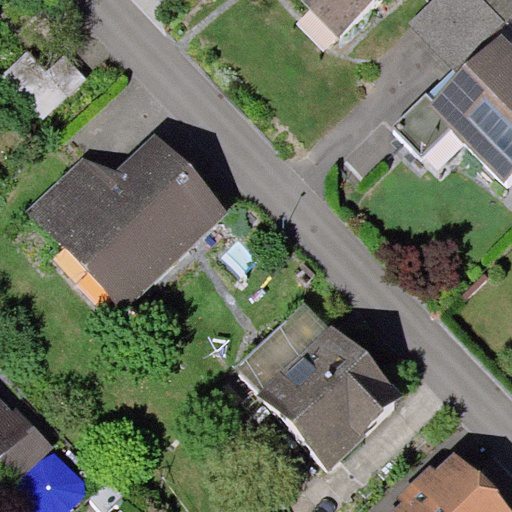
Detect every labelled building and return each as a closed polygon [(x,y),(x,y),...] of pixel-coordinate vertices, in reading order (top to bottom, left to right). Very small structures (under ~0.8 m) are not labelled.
[(299,0),(339,42),(383,0),(299,0)] [(511,29),(482,0),(441,0),(413,28),(463,78),(405,136),(432,163),(461,133),(511,182),(511,44),(507,40),(511,35),(511,29)] [(28,55),(4,78),(43,120),(86,80),(65,58),(47,75),(28,55)] [(29,212),(125,314),(230,215),(155,136),(115,173),(85,160),(29,212)] [(257,400),(327,474),(403,404),(332,328),(328,332),(306,309),(239,371),(262,396),(257,400)] [(0,462),(20,484),(53,453),(0,396),(0,462)] [(395,511),(510,511),(457,455),(439,472),(433,466),(396,500),(401,507),(395,511)] [(242,511),(262,511),(254,502),(242,511)]
